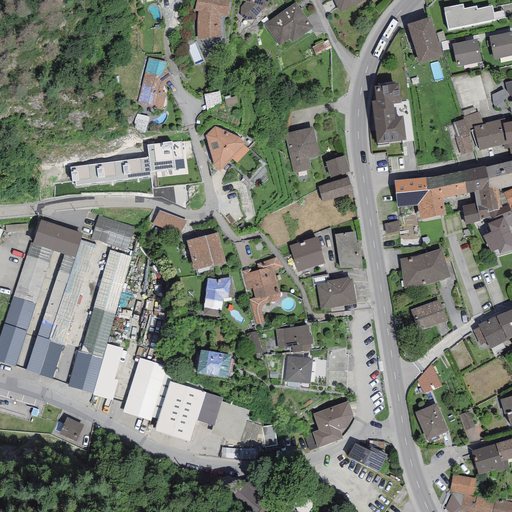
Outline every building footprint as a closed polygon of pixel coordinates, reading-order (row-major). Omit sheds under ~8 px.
[(230,0),(196,0),(194,10),(198,13),(197,21),(198,31),(198,41),(220,38),(221,17),(227,17),(230,0)] [(268,0),(241,0),(242,1),(245,3),(241,7),(240,17),(245,20),(254,21),(265,9),(268,0)] [(333,0),(339,13),(368,0),(333,0)] [(296,3),(264,25),(279,47),(289,40),(292,44),(314,29),(296,3)] [(463,5),(443,9),(448,31),(495,22),(492,7),(477,10),(477,7),(464,10),(463,5)] [(430,19),(407,26),(420,65),(443,58),(430,19)] [(511,32),(489,38),(494,61),(511,57),(511,32)] [(451,45),(456,68),(481,63),(477,40),(451,45)] [(166,63),(148,58),(137,104),(162,110),(165,95),(162,93),(165,85),(171,80),(165,71),(166,63)] [(484,126),(474,128),(474,130),(479,152),(503,146),(504,150),(511,148),(511,81),(505,83),(509,99),(511,98),(511,123),(504,125),(503,120),(485,124),(486,125),(484,126)] [(399,85),(374,88),(376,103),(372,104),(377,146),(406,142),(403,118),(395,119),(393,106),(401,105),(399,85)] [(222,91),(206,94),(209,107),(225,104),(222,91)] [(239,96),(228,98),(229,105),(240,103),(239,96)] [(462,111),(464,117),(476,113),(474,107),(462,111)] [(476,113),(464,117),(464,120),(468,133),(471,132),(471,131),(474,130),(474,128),(484,126),(479,112),(476,113)] [(135,129),(147,133),(152,116),(140,113),(135,129)] [(464,120),(452,123),(452,125),(447,126),(451,139),(456,138),(462,162),(476,158),(468,133),(464,120)] [(239,138),(214,128),(205,137),(213,166),(220,172),(228,163),(244,146),(246,145),(239,138)] [(313,128),(284,135),(294,174),(311,170),(309,160),(320,157),(313,128)] [(147,140),(125,144),(129,169),(152,165),(147,140)] [(265,166),(244,146),(228,163),(249,183),(265,166)] [(345,156),(325,163),(332,182),(318,188),(322,203),(354,193),(350,181),(352,181),(345,156)] [(485,168),(461,174),(466,195),(474,194),(476,204),(477,208),(482,207),(489,211),(502,209),(499,192),(511,187),(511,162),(486,169),(485,168)] [(425,179),(394,182),(397,207),(416,208),(420,221),(446,216),(442,200),(466,195),(461,174),(425,179)] [(157,187),(149,187),(149,196),(157,196),(157,187)] [(477,208),(476,204),(462,207),(465,226),(487,219),(489,224),(503,219),(508,227),(511,225),(511,215),(510,209),(509,206),(502,209),(489,211),(482,207),(477,208)] [(159,211),(153,225),(180,235),(185,222),(159,211)] [(135,228),(98,216),(90,240),(127,251),(135,228)] [(503,219),(489,224),(487,225),(491,234),(483,238),(491,254),(497,251),(500,255),(511,251),(511,237),(511,233),(508,227),(503,219)] [(83,235),(41,221),(33,243),(32,246),(74,260),(81,241),(83,235)] [(401,222),(387,223),(388,233),(402,232),(401,222)] [(355,232),(335,235),(340,269),(362,267),(360,243),(357,243),(355,232)] [(218,234),(186,242),(194,272),(226,264),(218,234)] [(317,238),(289,247),(297,273),(325,265),(317,238)] [(33,243),(31,243),(0,336),(0,363),(53,380),(96,245),(81,241),(74,260),(32,246),(33,243)] [(416,257),(400,260),(404,289),(428,284),(450,278),(442,249),(416,257)] [(131,258),(110,251),(81,351),(77,350),(68,385),(112,401),(117,381),(114,381),(123,350),(107,345),(131,258)] [(257,267),(242,272),(247,290),(252,289),(255,298),(249,300),(255,325),(264,323),(261,312),(262,308),(263,307),(264,305),(266,304),(268,304),(269,303),(270,302),(272,303),(274,302),(277,301),(278,300),(280,298),(280,296),(280,293),(274,271),(284,268),(276,259),(256,265),(257,267)] [(221,281),(208,279),(203,316),(220,318),(223,299),(234,297),(231,278),(220,279),(221,281)] [(327,284),(317,285),(320,310),(356,305),(352,280),(348,280),(348,279),(327,282),(327,284)] [(418,332),(446,323),(439,302),(411,311),(418,332)] [(511,310),(497,318),(507,342),(511,338),(511,310)] [(490,351),(492,350),(494,355),(505,349),(503,344),(507,342),(497,318),(497,317),(478,326),(479,328),(473,331),(479,346),(486,343),(490,351)] [(308,326),(275,330),(278,350),(292,348),(293,354),(311,351),(310,346),(313,345),(312,337),(310,337),(308,326)] [(258,331),(249,334),(255,354),(264,351),(258,331)] [(465,341),(452,348),(461,364),(473,358),(465,341)] [(231,356),(200,352),(197,375),(228,380),(231,356)] [(313,360),(287,357),(285,375),(286,375),(285,382),(310,385),(313,360)] [(154,364),(140,359),(123,413),(150,422),(152,418),(155,419),(171,370),(154,364)] [(426,394),(444,385),(436,368),(418,377),(426,394)] [(205,393),(170,382),(154,433),(189,444),(196,421),(205,393)] [(223,399),(205,393),(196,421),(212,426),(210,434),(239,443),(239,440),(245,421),(248,411),(221,402),(223,399)] [(511,396),(500,399),(504,415),(507,414),(510,426),(511,425),(511,396)] [(349,402),(313,415),(318,431),(312,433),(313,435),(305,438),(310,451),(343,441),(339,432),(346,430),(353,416),(349,402)] [(437,404),(415,413),(426,441),(427,441),(428,443),(439,439),(438,436),(448,432),(437,404)] [(31,413),(0,406),(0,428),(27,434),(31,413)] [(469,412),(459,416),(464,431),(475,428),(469,412)] [(80,443),(86,423),(68,417),(62,437),(80,443)] [(262,427),(245,421),(239,440),(244,443),(245,438),(262,441),(263,449),(277,447),(274,426),(262,427)] [(511,438),(495,444),(500,461),(508,460),(511,458),(511,438)] [(387,456),(371,448),(369,452),(354,444),(348,457),(378,473),(387,456)] [(509,469),(508,460),(500,461),(495,444),(471,451),(478,475),(496,470),(498,472),(509,469)] [(476,479),(453,475),(451,485),(450,492),(472,495),(476,479)] [(290,488),(265,477),(260,488),(285,499),(290,488)] [(493,511),(495,500),(452,493),(446,508),(448,511),(459,511),(460,511),(464,511),(493,511)] [(511,511),(511,503),(495,500),(493,511),(511,511)]
